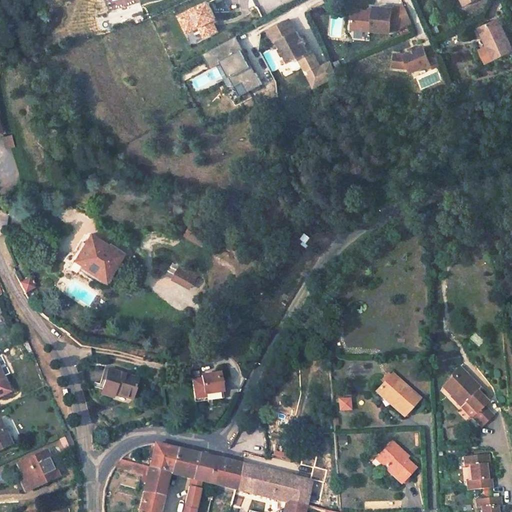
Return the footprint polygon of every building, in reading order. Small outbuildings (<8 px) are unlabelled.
[(217,18),(209,1),(180,14),(188,31),(203,24),(208,34),(219,29),(214,21),(214,19),(217,18)] [(375,13),(355,12),(354,31),(389,34),(410,25),(403,7),(393,10),(375,9),(375,13)] [(478,28),(492,58),(511,48),(511,44),(498,17),(478,28)] [(292,19),(270,30),(276,42),(279,41),(283,48),(281,49),(283,55),(285,54),(289,62),(300,57),(306,70),(307,72),(319,66),(312,51),(309,53),(305,45),(302,39),(298,31),(298,32),(292,19)] [(254,72),(242,50),(243,49),(236,36),(204,53),(211,67),(222,62),(230,76),(235,86),(239,94),(262,83),(255,71),(254,72)] [(441,64),(433,45),(424,49),(423,46),(403,55),(391,53),(389,66),(407,69),(409,73),(428,64),(430,69),(441,64)] [(337,74),(331,62),(317,69),(312,71),(312,72),(307,75),(313,86),(337,74)] [(5,144),(14,142),(11,132),(3,134),(5,144)] [(188,221),(181,235),(205,247),(212,233),(188,221)] [(87,234),(72,254),(81,260),(79,263),(100,277),(105,270),(115,260),(112,257),(117,251),(105,243),(103,246),(87,234)] [(190,289),(198,275),(179,263),(171,278),(190,289)] [(27,276),(19,281),(23,291),(32,286),(27,276)] [(461,363),(453,371),(455,373),(463,381),(471,374),(461,363)] [(136,374),(109,368),(103,394),(115,396),(115,394),(130,398),(136,374)] [(0,369),(0,392),(9,389),(0,369)] [(199,375),(189,377),(193,399),(222,394),(217,369),(199,372),(199,375)] [(388,372),(376,387),(390,399),(387,402),(401,415),(417,397),(388,372)] [(455,373),(444,384),(452,392),(451,393),(462,403),(466,399),(470,403),(477,410),(473,413),(483,423),(494,412),(485,403),(489,399),(483,393),(478,388),(481,385),(471,374),(463,381),(455,373)] [(486,390),(481,385),(478,388),(483,393),(486,390)] [(337,411),(351,411),(350,397),(337,397),(337,411)] [(105,398),(92,410),(104,423),(117,411),(105,398)] [(0,425),(0,448),(8,444),(0,425)] [(388,441),(374,456),(385,465),(383,468),(399,483),(413,468),(400,456),(403,453),(388,441)] [(157,445),(152,444),(147,465),(166,471),(170,472),(176,449),(165,447),(157,445)] [(187,452),(176,449),(170,472),(189,477),(195,453),(187,452)] [(45,450),(13,464),(19,477),(26,474),(30,483),(31,486),(56,474),(45,450)] [(490,452),(465,454),(466,464),(471,463),(472,479),(468,479),(468,488),(493,485),(492,477),(488,477),(487,462),(490,462),(490,452)] [(205,455),(195,453),(189,477),(199,479),(214,484),(220,458),(205,455)] [(229,461),(220,458),(214,484),(210,499),(229,504),(234,488),(239,464),(229,461)] [(147,465),(128,460),(125,467),(145,472),(147,465)] [(308,479),(239,464),(234,488),(282,499),(281,504),(301,510),(302,503),(308,479)] [(155,511),(166,471),(147,465),(145,472),(134,511),(155,511)] [(26,474),(19,477),(23,486),(30,483),(26,474)] [(199,479),(189,477),(179,511),(190,511),(192,507),(199,479)] [(500,495),(476,497),(476,505),(481,505),(481,511),(497,511),(497,504),(500,503),(500,495)]
